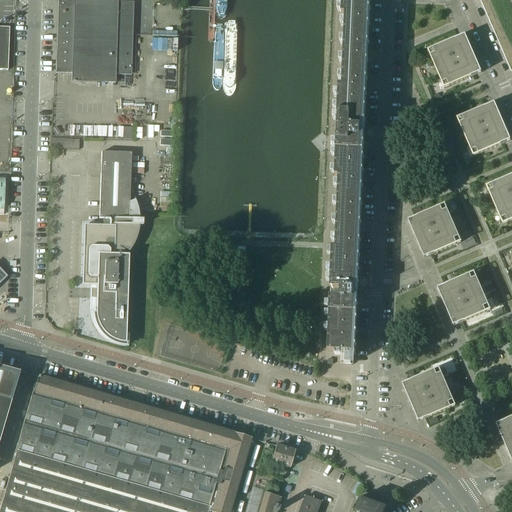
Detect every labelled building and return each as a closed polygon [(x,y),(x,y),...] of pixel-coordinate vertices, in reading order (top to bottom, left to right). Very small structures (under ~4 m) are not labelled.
[(56,66),(56,73),(72,73),(71,81),(103,83),(115,83),(115,75),(131,75),(133,3),(122,2),(121,2),(120,0),(70,0),(71,1),(69,1),(58,0),(58,11),(57,48),(57,51),(56,61),(56,66)] [(365,59),(367,0),(343,0),(342,17),(346,17),(344,59),(365,59)] [(6,10),(5,17),(0,16),(0,21),(14,22),(14,10),(6,10)] [(0,70),(7,71),(9,28),(0,27),(0,70)] [(481,73),(465,36),(428,51),(444,89),(481,73)] [(362,129),(365,59),(344,59),(343,88),(339,88),(337,134),(335,178),(339,178),(336,249),(356,250),(361,142),(364,142),(364,135),(365,129),(362,129)] [(474,157),(503,144),(511,141),(494,103),(457,119),(474,157)] [(123,127),(123,140),(131,140),(132,128),(123,127)] [(96,288),(90,288),(90,299),(95,299),(95,313),(94,314),(94,316),(95,319),(95,321),(96,324),(97,326),(98,328),(99,331),(101,333),(102,335),(111,341),(113,342),(116,343),(119,344),(121,345),(122,345),(126,345),(126,336),(125,336),(128,256),(120,256),(124,250),(128,253),(130,250),(131,249),(132,247),(133,245),(134,242),(136,239),(137,236),(137,234),(138,232),(138,230),(139,226),(140,226),(140,220),(139,220),(139,218),(138,215),(138,213),(138,211),(137,209),(136,206),(136,204),(135,202),(134,200),(134,201),(129,203),(131,153),(101,152),(99,219),(103,219),(103,226),(84,226),(82,285),(96,286),(96,288)] [(511,176),(487,187),(503,225),(511,220),(511,176)] [(445,205),(415,218),(408,221),(424,259),(461,243),(445,205)] [(473,239),(460,244),(463,250),(476,244),(473,239)] [(358,290),(358,287),(355,286),(355,281),(356,250),(336,249),(332,249),(331,289),(328,352),(352,353),(354,299),(357,299),(358,290)] [(449,282),(460,277),(458,272),(453,274),(452,275),(452,274),(447,276),(449,282)] [(453,327),(490,311),(474,273),(437,289),(453,327)] [(501,309),(492,313),(494,317),(503,314),(501,309)] [(439,369),(409,382),(402,385),(418,422),(455,406),(439,369)] [(0,438),(19,374),(16,373),(15,376),(0,371),(0,438)] [(0,511),(229,511),(250,439),(236,434),(138,406),(130,403),(47,379),(38,377),(34,388),(33,392),(32,392),(14,453),(17,454),(6,491),(3,490),(0,501),(0,503),(2,504),(0,510),(0,511)] [(511,417),(503,422),(496,425),(511,463),(511,462),(511,417)] [(280,466),(285,449),(275,446),(272,456),(271,456),(271,459),(271,460),(270,463),(280,466)] [(289,468),(294,452),(285,449),(280,466),(289,468)] [(246,511),(249,511),(254,511),(261,489),(252,487),(246,511)] [(257,511),(276,511),(281,498),(263,493),(257,511)] [(299,511),(385,511),(387,508),(370,502),(371,499),(371,498),(371,497),(370,496),(370,495),(369,495),(369,494),(368,494),(367,494),(366,494),(365,494),(364,495),(363,496),(362,497),(362,499),(360,498),(356,511),(317,511),(321,503),(305,497),(299,511)]
